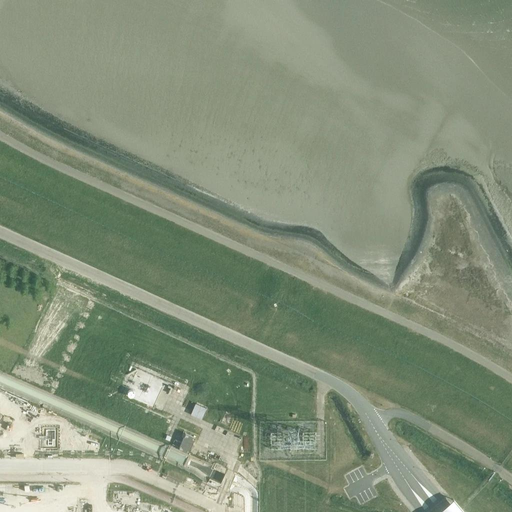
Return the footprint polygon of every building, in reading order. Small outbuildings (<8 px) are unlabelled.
[(187,399),(190,391),(185,389),(181,397),(187,399)] [(120,435),(159,451),(161,446),(156,444),(158,440),(124,426),(120,435)] [(191,428),(180,446),(189,451),(200,433),(191,428)] [(100,489),(99,511),(109,511),(111,490),(100,489)] [(434,511),(464,511),(462,509),(452,497),(445,503),(436,511),(434,511)]
